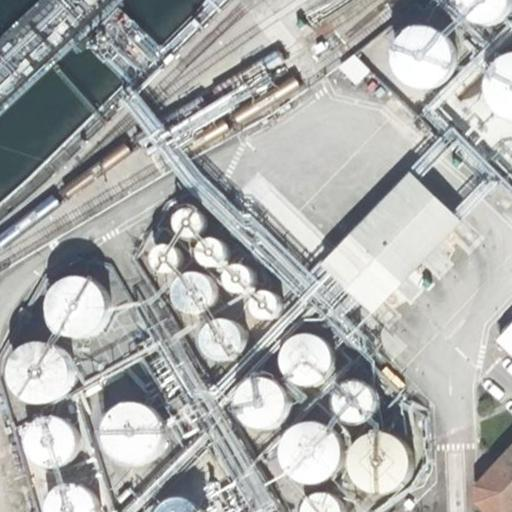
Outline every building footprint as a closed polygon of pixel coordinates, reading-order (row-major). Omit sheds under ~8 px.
[(496,28),(503,23),(507,17),(509,8),(507,0),(466,0),(465,8),(466,15),(471,24),(478,28),(487,30),(496,28)] [(443,83),(451,78),(459,67),(460,58),(458,46),(452,39),(442,33),(433,31),(420,35),(413,41),(409,49),(407,59),(409,68),(414,76),(421,82),(431,85),(443,83)] [(511,62),(501,70),(496,79),(493,91),(496,105),(503,114),(511,120),(511,62)] [(416,178),(327,270),(376,318),(465,226),(416,178)] [(206,239),(211,236),(214,232),(215,227),(214,222),(211,217),(207,214),(202,213),(196,214),(192,217),(189,221),(188,226),(189,231),(192,236),(194,238),(201,240),(206,239)] [(228,264),(233,261),(236,257),(237,252),(236,246),(233,242),(229,239),(223,238),(218,239),(214,242),(211,246),(210,251),(211,256),(214,261),(216,263),(223,265),(228,264)] [(180,279),(185,276),(188,271),(189,266),(188,261),(185,256),(181,253),(176,252),(170,253),(166,256),(163,260),(162,266),(163,271),(166,275),(168,277),(175,279),(180,279)] [(262,296),(267,293),(270,289),(271,284),(270,279),(267,274),(263,271),(257,270),(252,271),(248,274),(245,278),(244,283),(244,288),(247,293),(250,295),(257,297),(262,296)] [(96,344),(106,337),(113,327),(115,315),(112,302),(106,293),(95,287),(84,285),(72,287),(62,294),(56,303),(53,316),(56,327),(63,338),(71,344),(85,347),(96,344)] [(208,325),(216,320),(219,315),(221,306),(220,301),(216,293),(209,288),(202,287),(194,288),(188,292),(183,298),(182,306),(183,313),(188,320),(193,324),(201,326),(208,325)] [(284,323),(289,320),(292,315),(293,310),(292,305),(289,301),(285,298),(279,296),(274,298),(270,300),(267,304),(266,310),(266,315),(269,319),(272,321),(279,324),(284,323)] [(236,372),(244,368),(248,362),(250,353),(249,346),(244,338),(237,333),(229,332),(221,334),(215,338),(210,344),(208,352),(210,360),(214,367),(219,371),(229,373),(236,372)] [(321,386),(329,380),(335,370),(337,361),(335,351),(329,342),(320,337),(311,335),(300,337),(292,343),(287,351),(284,362),(286,372),(293,380),(299,385),(312,388),(321,386)] [(60,409),(71,402),(78,392),(80,380),(77,367),(71,359),(60,352),(49,350),(37,352),(27,359),(20,368),(18,381),(20,392),(27,403),(36,409),(49,412),(60,409)] [(372,431),(382,424),(387,415),(389,403),(386,391),(379,383),(371,379),(358,377),(347,381),(340,387),(335,394),(334,405),(337,418),(344,426),(350,430),(363,433),(372,431)] [(285,430),(295,423),(300,414),(301,403),(298,393),(293,387),(284,381),(275,380),(264,382),(257,387),(251,395),(248,405),(250,416),(256,424),(262,429),(275,432),(285,430)] [(124,426),(132,421),(136,416),(138,407),(137,400),(132,392),(125,387),(117,386),(109,387),(102,392),(98,398),(96,406),(97,414),(102,421),(107,425),(117,427),(124,426)] [(72,469),(80,463),(86,454),(87,445),(85,435),(80,428),(71,422),(62,421),(51,423),(44,428),(39,436),(37,446),(39,456),(45,463),(51,468),(62,470),(72,469)] [(332,482),(341,476),(347,467),(348,458),(346,448),(340,441),(332,435),(323,434),(312,436),(305,441),(300,449),(298,459),(300,469),(306,476),(312,481),(323,483),(332,482)] [(398,495),(409,488),(415,478),(418,466),(414,452),(408,444),(398,437),(386,435),(375,437),(364,444),(358,454),(356,466),(358,478),(365,488),(374,494),(387,497),(398,495)] [(139,488),(146,483),(150,477),(153,468),(151,461),(147,454),(139,449),(132,447),(124,449),(117,453),(113,459),(111,468),(112,475),(117,483),(122,486),(132,489),(139,488)] [(511,511),(511,458),(477,496),(494,511),(511,511)] [(100,511),(100,507),(94,499),(86,493),(77,492),(66,494),(59,499),(54,507),(53,511),(100,511)] [(311,511),(341,511),(340,492),(310,495),(311,511)] [(206,511),(205,509),(196,504),(186,502),(175,504),(167,510),(165,511),(206,511)]
